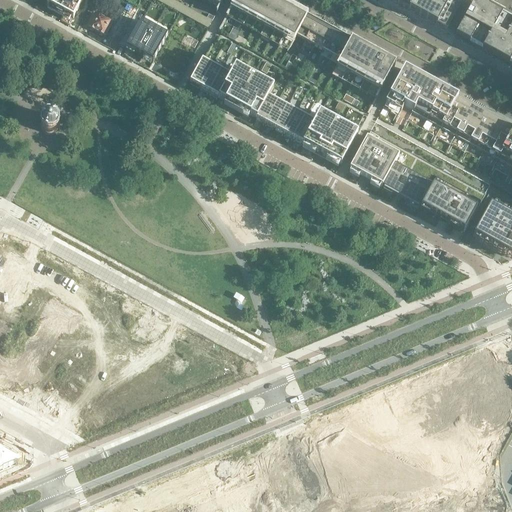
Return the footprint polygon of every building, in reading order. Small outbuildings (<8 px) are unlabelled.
[(49,0),(47,5),(73,19),(83,0),(49,0)] [(180,4),(175,1),(172,0),(154,0),(208,29),(212,22),(207,19),(201,16),(190,10),(180,4)] [(172,0),(212,21),(223,0),(172,0)] [(374,104),(378,97),(395,65),(352,42),(343,37),(334,32),(325,27),(316,22),(306,17),(275,0),(236,0),(224,22),(374,104)] [(388,0),(446,32),(463,0),(388,0)] [(464,21),(455,37),(511,67),(511,22),(474,2),(469,11),(469,12),(464,21)] [(105,36),(112,24),(110,23),(112,20),(109,19),(108,21),(95,14),(88,27),(105,36)] [(168,36),(141,22),(127,48),(153,62),(168,36)] [(235,38),(238,31),(233,29),(230,36),(235,38)] [(214,46),(211,44),(190,83),(341,166),(362,127),(358,125),(214,47),(214,46)] [(511,129),(420,79),(404,70),(385,104),(383,109),(409,123),(511,179),(511,129)] [(60,124),(59,123),(59,122),(58,121),(58,120),(57,119),(56,118),(55,117),(54,117),(53,116),(52,116),(51,116),(50,116),(48,116),(47,116),(46,117),(45,117),(43,118),(43,119),(42,119),(42,120),(41,121),(41,122),(41,123),(40,123),(40,125),(40,126),(40,127),(41,128),(41,130),(42,131),(43,132),(44,133),(45,134),(46,134),(47,135),(48,135),(49,135),(50,135),(52,135),(54,135),(55,134),(56,134),(57,132),(58,132),(58,131),(59,130),(59,129),(60,128),(60,127),(60,126),(60,125),(60,124)] [(479,205),(485,194),(371,132),(366,140),(354,162),(459,219),(463,212),(473,217),(479,205)] [(511,198),(490,187),(485,194),(479,205),(473,217),(472,218),(475,220),(478,222),(481,223),(474,236),(473,238),(484,244),(498,252),(499,249),(503,252),(502,254),(511,259),(511,198)] [(1,241),(0,242),(0,387),(88,436),(242,373),(1,241)] [(0,472),(23,463),(0,450),(0,472)]
